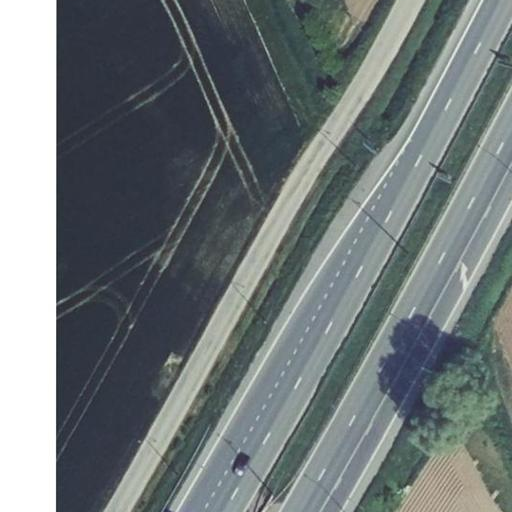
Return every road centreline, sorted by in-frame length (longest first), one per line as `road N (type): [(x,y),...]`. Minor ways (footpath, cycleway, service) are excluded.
road 1 (unclassified): [(112,511),(410,0)]
road 2 (trunk): [(503,0),(224,511)]
road 3 (trunk): [(294,511),(511,120)]
